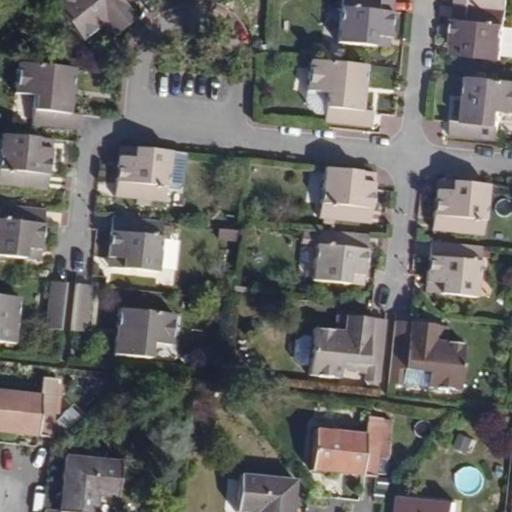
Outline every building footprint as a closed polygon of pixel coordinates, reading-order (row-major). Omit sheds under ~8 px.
[(125,10),(138,1),(137,0),(59,0),(53,5),(81,43),(98,30),(105,25),(115,38),(136,22),(125,10)] [(389,42),(393,2),(375,0),(341,0),(337,46),(373,50),(375,40),(389,42)] [(456,0),(456,8),(507,13),(508,0),(456,0)] [(502,63),(507,13),(456,8),(452,48),(467,50),(466,60),(502,63)] [(105,25),(98,30),(108,43),(115,38),(105,25)] [(388,52),(389,42),(375,40),(373,50),(388,52)] [(451,59),(466,60),(467,50),(452,48),(451,59)] [(34,125),(80,129),(82,114),(72,113),(74,96),(68,95),(69,83),(75,84),(77,68),(21,63),(18,94),(37,95),(34,125)] [(364,87),(366,71),(310,66),(307,98),(327,100),(323,127),(371,131),(372,119),(361,118),(363,99),(358,98),(359,86),(364,87)] [(511,85),(470,82),(468,99),(475,100),(474,110),(467,109),(466,126),(455,125),(453,140),(500,145),(503,116),(511,117),(511,85)] [(0,185),(48,190),(51,149),(36,148),(37,138),(1,135),(0,143),(0,185)] [(51,149),(52,139),(37,138),(36,148),(51,149)] [(137,163),(138,152),(120,150),(119,161),(137,163)] [(119,161),(118,168),(115,201),(169,206),(173,170),(174,155),(138,152),(137,163),(119,161)] [(188,171),(189,156),(174,155),(173,170),(188,171)] [(369,226),(374,185),(358,184),(358,173),(322,169),(318,221),(369,226)] [(374,185),(375,175),(358,173),(358,184),(374,185)] [(453,193),(453,183),(439,181),(438,191),(453,193)] [(490,186),(453,183),(453,193),(438,191),(437,197),(433,232),(485,238),(490,186)] [(27,256),(42,257),(45,216),(0,211),(0,264),(26,267),(27,256)] [(126,266),(124,277),(161,280),(166,229),(113,223),(109,265),(126,266)] [(349,276),(364,278),(369,238),(317,233),(313,284),(347,287),(349,276)] [(484,249),(431,243),(427,283),(443,285),(441,296),(478,300),(484,249)] [(41,269),(42,257),(27,256),(26,267),(41,269)] [(108,275),(124,277),(126,266),(109,265),(108,275)] [(363,289),(364,278),(349,276),(347,287),(363,289)] [(443,285),(427,283),(426,295),(441,296),(443,285)] [(59,336),(64,290),(49,288),(43,335),(59,336)] [(90,292),(75,291),(70,337),(86,339),(90,292)] [(0,350),(13,352),(15,331),(10,331),(11,322),(16,322),(17,303),(0,302),(0,350)] [(175,319),(118,314),(117,332),(122,333),(121,343),(116,342),(113,362),(150,365),(151,350),(171,353),(175,319)] [(341,336),(343,320),(332,318),(331,335),(341,336)] [(338,384),(339,375),(339,367),(362,371),(366,371),(365,387),(379,388),(385,324),(343,320),(341,336),(331,335),(310,332),(309,341),(306,370),(306,372),(305,381),(338,384)] [(391,389),(407,389),(407,374),(432,376),(430,391),(430,394),(461,396),(466,348),(448,347),(449,332),(438,331),(437,329),(398,324),(391,389)] [(306,370),(309,341),(299,340),(292,346),(290,363),(295,371),(306,372),(306,370)] [(339,367),(339,375),(361,378),(362,371),(339,367)] [(407,389),(430,391),(432,376),(407,374),(407,389)] [(40,394),(0,389),(0,430),(51,436),(57,376),(42,375),(40,394)] [(383,420),(367,419),(365,438),(315,432),(311,472),(376,479),(383,420)] [(43,511),(95,511),(97,496),(117,498),(120,462),(65,455),(59,511),(44,509),(43,511)] [(290,511),(294,478),(239,473),(236,510),(255,511),(254,511),(290,511)] [(395,511),(450,511),(452,500),(397,495),(395,511)]
